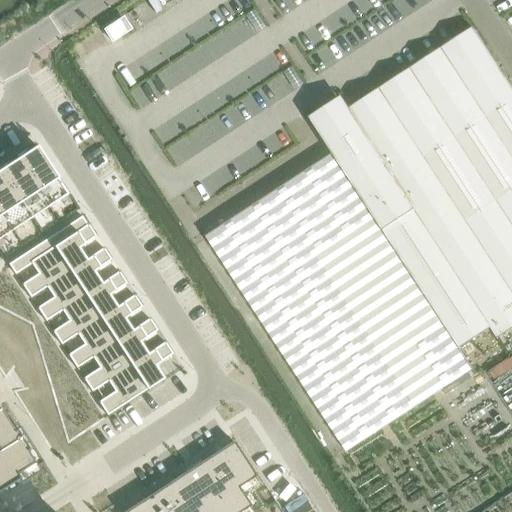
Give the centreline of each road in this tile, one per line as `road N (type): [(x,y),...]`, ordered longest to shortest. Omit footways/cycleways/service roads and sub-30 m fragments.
road 1 (residential): [(221,393),(42,112),(23,98)]
road 2 (residential): [(0,379),(67,489),(221,393)]
road 3 (residential): [(326,511),(258,406),(221,393)]
road 4 (residential): [(95,0),(40,40),(23,98)]
